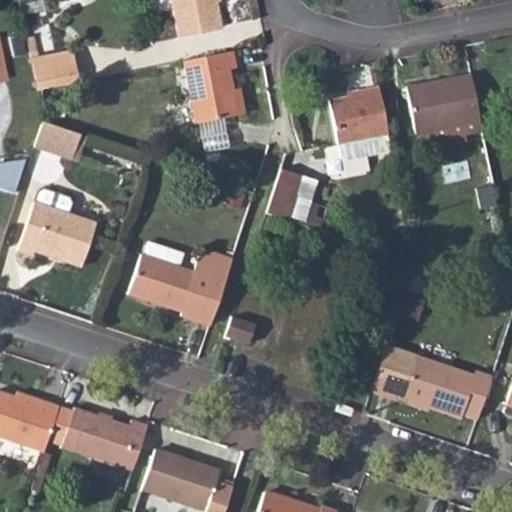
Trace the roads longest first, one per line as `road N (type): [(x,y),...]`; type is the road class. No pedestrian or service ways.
road 1 (residential): [(511,488),(0,318)]
road 2 (residential): [(280,0),(283,9),(330,28),(383,39),(511,16)]
